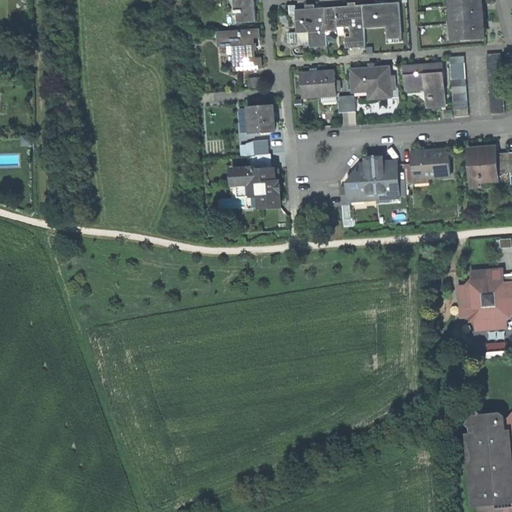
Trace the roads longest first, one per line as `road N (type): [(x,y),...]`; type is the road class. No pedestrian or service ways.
road 1 (track): [(150,511),(47,223)]
road 2 (residential): [(511,122),(288,139)]
